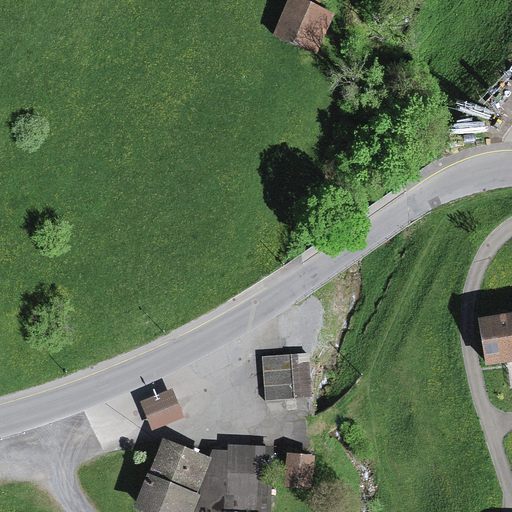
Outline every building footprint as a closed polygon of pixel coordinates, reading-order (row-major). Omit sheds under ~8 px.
[(332,22),(288,1),(271,38),(315,59),(332,22)] [(511,316),(479,323),(488,369),(511,364),(511,316)] [(313,354),(262,358),(266,403),(317,398),(313,354)] [(172,391),(138,405),(151,435),(185,421),(172,391)] [(189,511),(210,464),(159,442),(130,511),(189,511)] [(210,464),(189,511),(274,511),(274,450),(214,448),(210,464)] [(314,454),(285,451),(282,483),(295,484),(310,486),(314,454)]
